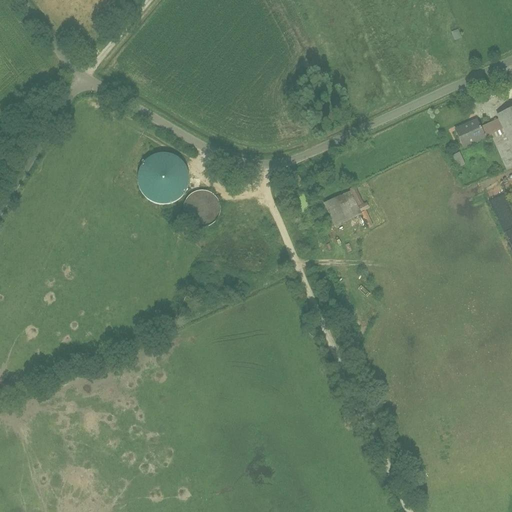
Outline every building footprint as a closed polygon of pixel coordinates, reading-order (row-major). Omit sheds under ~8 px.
[(452,40),(459,38),(457,30),(449,33),(452,40)] [(511,107),(495,115),(511,153),(511,107)] [(511,153),(495,115),(453,134),(459,147),(489,134),(506,170),(511,167),(511,153)] [(191,203),(191,156),(147,156),(147,203),(191,203)] [(354,193),(329,204),(343,236),(368,225),(354,193)]
